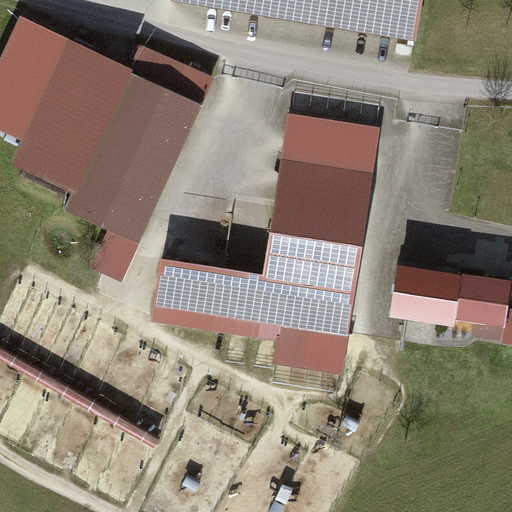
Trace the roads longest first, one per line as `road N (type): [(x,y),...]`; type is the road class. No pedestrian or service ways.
road 1 (unclassified): [(511,93),(258,57),(25,0)]
road 2 (track): [(110,511),(0,452)]
